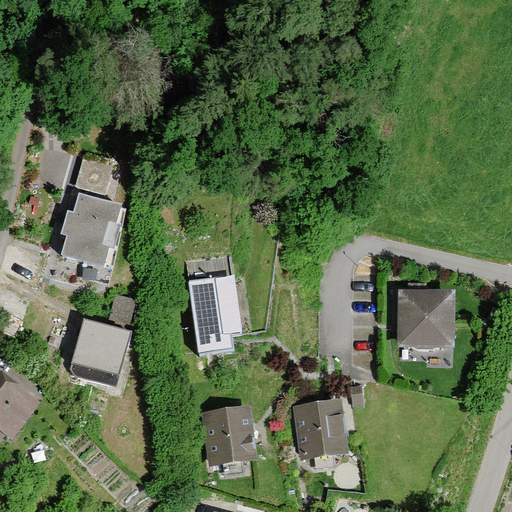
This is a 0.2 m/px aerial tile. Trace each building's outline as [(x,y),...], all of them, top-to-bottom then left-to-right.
[(114,169),(84,161),(76,191),(106,199),(114,169)] [(117,231),(123,211),(79,199),(73,218),(68,216),(61,241),(68,242),(63,261),(104,273),(109,255),(114,257),(121,232),(117,231)] [(192,276),(234,266),(231,253),(189,264),(192,276)] [(241,341),(233,281),(189,286),(199,361),(234,357),(232,342),(241,341)] [(108,315),(133,321),(139,296),(114,290),(108,315)] [(457,296),(398,296),(398,354),(457,354),(457,296)] [(117,408),(132,347),(81,334),(67,388),(85,393),(83,399),(117,408)] [(0,446),(12,454),(38,416),(0,390),(0,446)] [(341,414),(290,421),(297,473),(348,466),(341,414)] [(249,420),(200,425),(206,478),(255,473),(249,420)]
